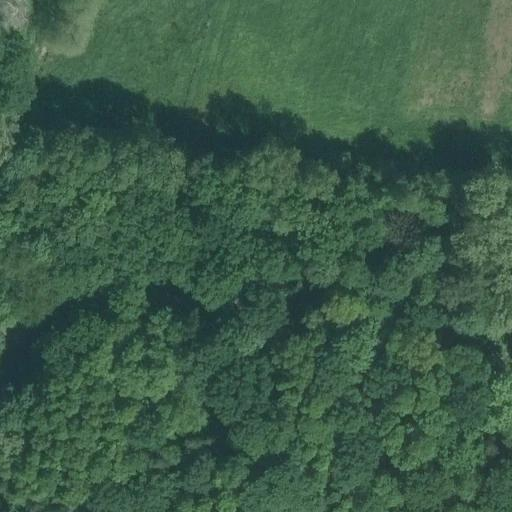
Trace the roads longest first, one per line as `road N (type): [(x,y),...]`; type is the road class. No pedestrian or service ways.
road 1 (track): [(511,319),(201,310)]
road 2 (track): [(0,407),(37,349),(81,316),(201,310)]
road 3 (track): [(64,0),(0,221)]
road 4 (track): [(200,167),(201,310)]
